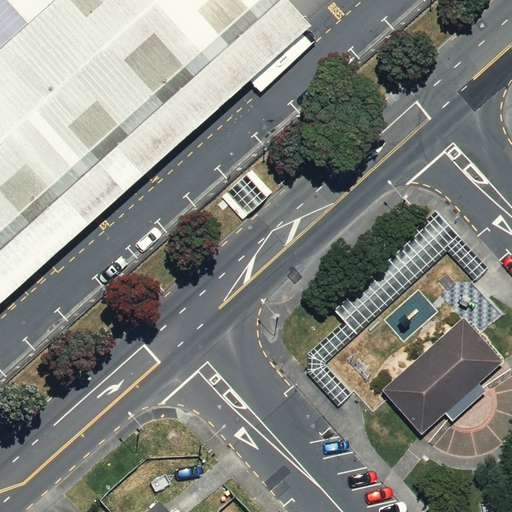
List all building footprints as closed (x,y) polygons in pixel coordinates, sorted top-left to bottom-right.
[(0,0),(0,295),(335,0),(0,0)] [(250,169),(220,196),(241,219),(271,192),(250,169)] [(306,372),(338,407),(353,392),(328,362),(446,255),(471,283),(487,268),(435,211),(331,305),(344,319),(307,353),(306,372)] [(460,316),(379,388),(388,399),(418,433),(443,412),(446,415),(450,420),(484,390),(479,385),(476,381),(499,359),(476,334),(460,316)] [(176,511),(170,504),(160,511),(145,496),(127,511),(176,511)]
